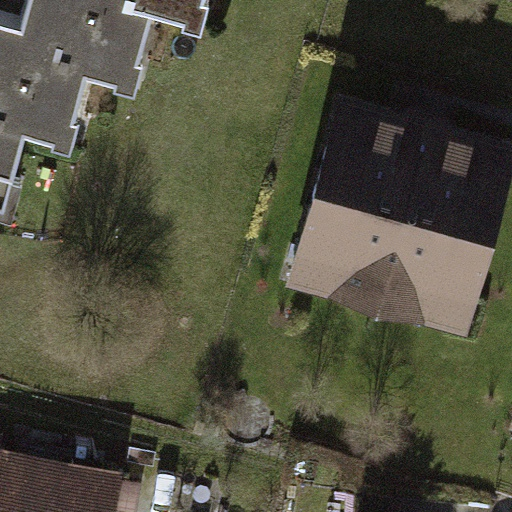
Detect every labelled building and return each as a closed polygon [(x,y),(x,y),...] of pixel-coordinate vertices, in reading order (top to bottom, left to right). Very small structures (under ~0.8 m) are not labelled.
[(28,0),(25,16),(0,9),(0,84),(1,85),(0,92),(0,123),(26,131),(80,146),(97,66),(141,84),(160,2),(154,0),(28,0)] [(154,0),(160,2),(206,17),(210,0),(154,0)] [(0,92),(1,85),(0,84),(0,200),(8,202),(26,131),(0,123),(0,92)] [(511,187),(511,136),(344,89),(290,281),(472,331),(511,187)] [(4,432),(0,431),(0,511),(118,511),(127,466),(2,444),(4,432)]
